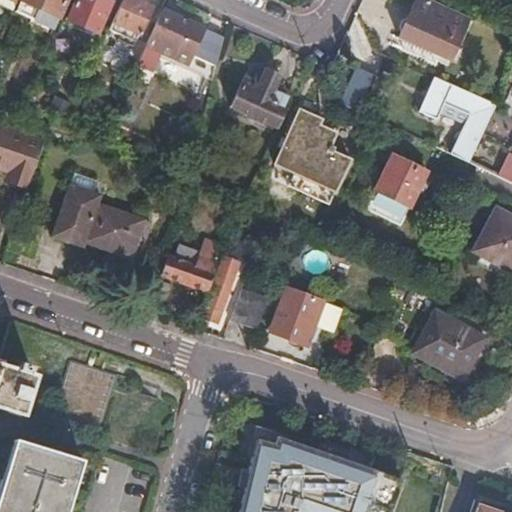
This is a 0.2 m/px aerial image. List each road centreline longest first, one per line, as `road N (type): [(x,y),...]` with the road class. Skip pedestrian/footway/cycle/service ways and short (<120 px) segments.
road 1 (residential): [(216,373),(246,373),(460,445),(493,445)]
road 2 (residential): [(0,290),(204,360),(216,373)]
road 3 (residential): [(216,0),(293,34),(319,32),(344,0)]
road 4 (residential): [(216,373),(203,391),(169,511)]
